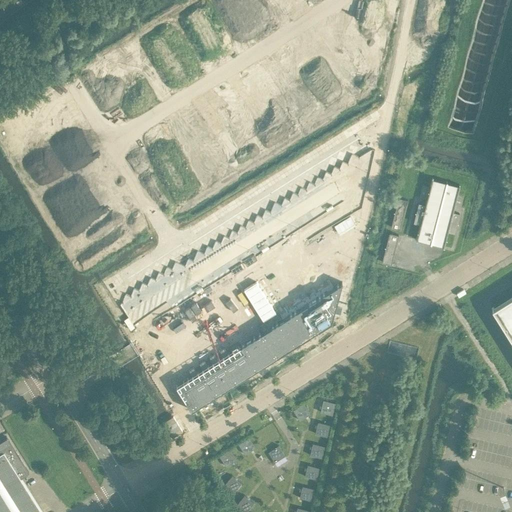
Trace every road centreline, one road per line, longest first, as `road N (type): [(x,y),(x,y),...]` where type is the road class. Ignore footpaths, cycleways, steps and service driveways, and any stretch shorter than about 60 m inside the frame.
road 1 (unclassified): [(122,489),(511,241)]
road 2 (unclassified): [(0,297),(122,489)]
road 3 (track): [(329,511),(366,334)]
